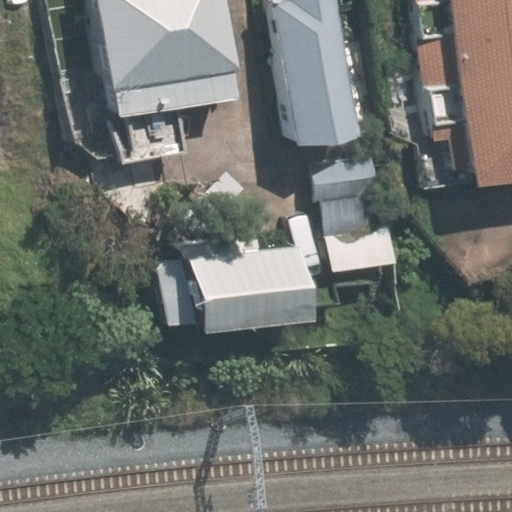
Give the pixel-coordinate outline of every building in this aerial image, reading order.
[(196,0),(65,0),(81,106),(210,86),(196,0)] [(246,0),(258,133),(319,128),(308,0),(246,0)] [(511,0),(390,0),(401,134),(425,133),(429,174),(511,166),(511,0)] [(0,181),(17,179),(0,62),(0,181)] [(294,165),(301,233),(368,226),(360,158),(294,165)] [(264,230),(143,246),(154,326),(275,310),(264,230)]
